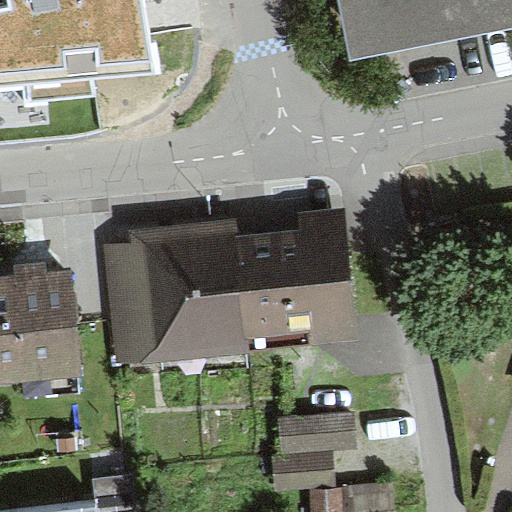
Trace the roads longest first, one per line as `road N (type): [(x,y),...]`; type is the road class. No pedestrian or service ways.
road 1 (residential): [(358,134),(424,370),(446,511)]
road 2 (residential): [(0,179),(288,144)]
road 3 (residential): [(358,134),(511,104)]
road 4 (residential): [(257,0),(288,144)]
